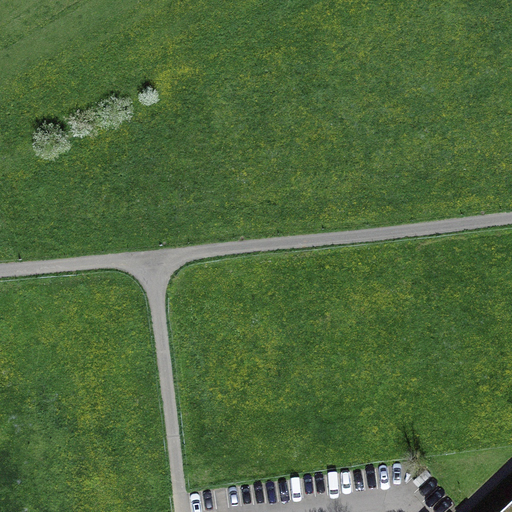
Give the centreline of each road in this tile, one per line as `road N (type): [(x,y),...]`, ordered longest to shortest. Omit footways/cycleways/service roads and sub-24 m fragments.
road 1 (residential): [(150,260),(511,218)]
road 2 (residential): [(150,260),(182,511)]
road 3 (residential): [(0,271),(150,260)]
